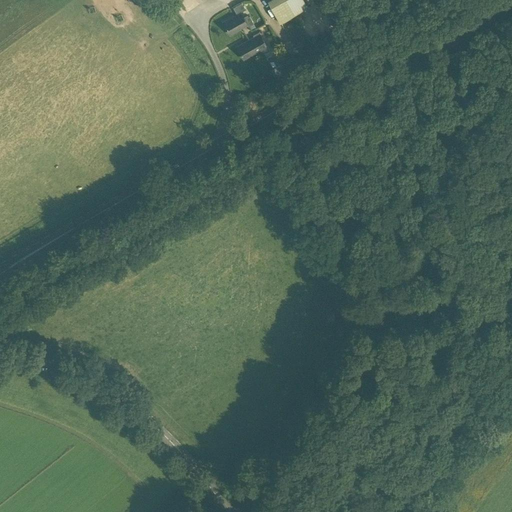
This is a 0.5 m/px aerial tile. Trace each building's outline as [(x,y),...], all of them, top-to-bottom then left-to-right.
[(307,7),(303,0),(268,0),(267,1),(280,23),(307,7)] [(249,16),(244,19),(240,13),(223,22),(230,34),(247,25),(248,27),(253,23),(249,16)] [(253,37),(236,47),(243,59),(266,46),(258,32),(252,35),(253,37)] [(270,70),(280,65),(272,48),(262,53),(270,70)] [(287,63),(272,70),(276,77),(290,69),(287,63)]
